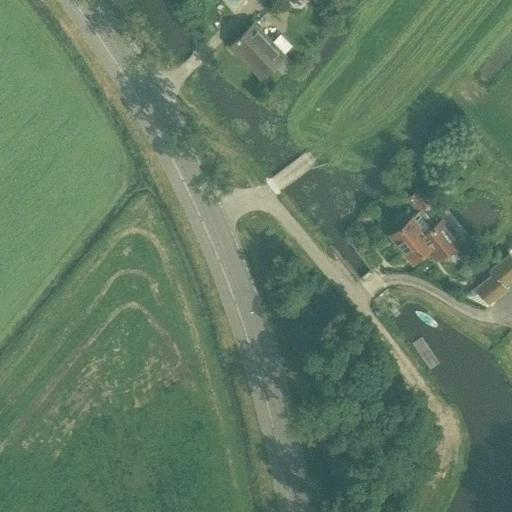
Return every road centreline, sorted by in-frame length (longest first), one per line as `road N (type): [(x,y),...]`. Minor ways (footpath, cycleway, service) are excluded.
road 1 (tertiary): [(303,511),(273,385),(210,212)]
road 2 (tertiary): [(210,212),(87,0)]
road 3 (unclassified): [(353,301),(256,198),(210,212)]
road 4 (track): [(448,424),(353,301)]
